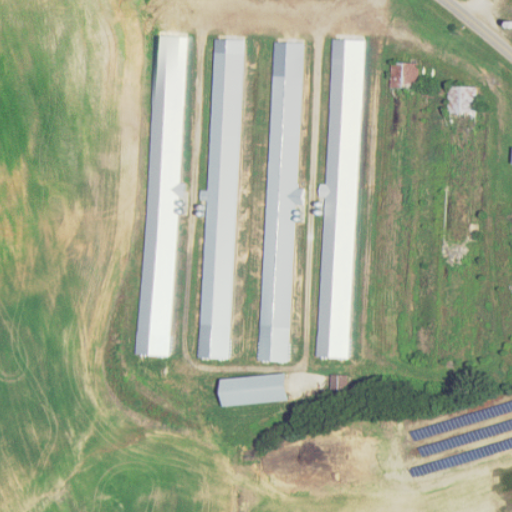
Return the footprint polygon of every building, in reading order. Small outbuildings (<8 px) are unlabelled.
[(133,348),(164,350),(170,207),(175,208),(176,177),(173,176),(175,119),(176,119),(180,31),(146,29),(133,348)] [(192,352),(223,353),(235,33),(206,32),(200,184),(192,183),(192,194),(198,194),(192,352)] [(309,351),(343,352),(355,34),(324,32),(318,177),(312,177),(311,191),(315,191),(309,351)] [(252,355),(281,356),(288,198),(295,198),(296,179),(290,179),(296,37),(265,35),(252,355)] [(410,81),(410,57),(383,56),(382,81),(410,81)] [(440,108),(467,108),(468,80),(440,80),(440,108)] [(283,396),(281,368),(216,372),(218,399),(283,396)] [(339,384),(340,369),(323,369),(322,384),(339,384)]
